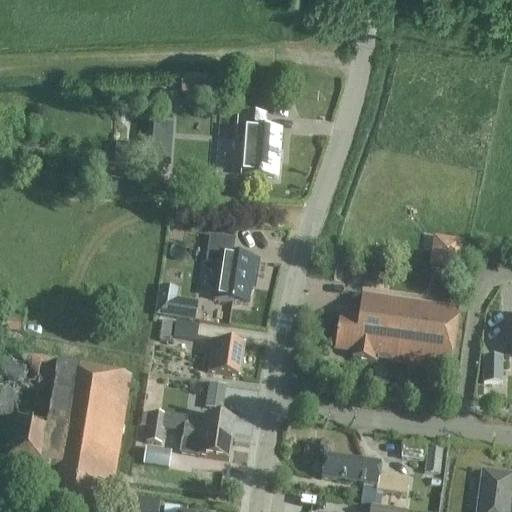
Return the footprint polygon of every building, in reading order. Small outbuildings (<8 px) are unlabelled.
[(206,80),(182,80),(182,92),(206,92),(206,80)] [(265,118),(239,116),(237,140),(244,140),(241,178),(277,180),(281,134),(264,132),(265,118)] [(116,145),(114,165),(170,169),(172,149),(152,147),(116,145)] [(235,240),(209,237),(205,263),(220,265),(215,302),(248,306),(252,278),(256,278),(258,261),(233,257),(235,240)] [(428,266),(458,271),(462,242),(433,237),(428,266)] [(364,270),(362,285),(374,286),(376,271),(364,270)] [(174,292),(162,290),(159,314),(194,319),(196,307),(173,303),(174,292)] [(375,361),(449,372),(458,310),(362,296),(358,320),(339,317),(334,349),(353,352),(352,359),(375,363),(375,361)] [(24,319),(0,314),(0,331),(21,334),(24,319)] [(170,343),(172,324),(162,322),(159,342),(170,343)] [(173,340),(195,343),(198,326),(175,323),(173,340)] [(244,346),(212,341),(207,373),(239,378),(244,346)] [(500,385),(500,359),(482,359),(482,384),(500,385)] [(211,382),(208,406),(227,408),(229,384),(211,382)] [(149,416),(147,429),(162,431),(163,418),(149,416)] [(183,435),(183,434),(231,442),(235,421),(204,417),(203,427),(184,425),(185,420),(165,417),(163,432),(183,435)] [(160,446),(162,431),(147,429),(146,444),(160,446)] [(228,463),(231,442),(183,434),(183,435),(181,444),(200,447),(198,458),(228,463)] [(401,460),(422,463),(424,449),(403,446),(401,460)] [(171,453),(145,449),(143,466),(168,470),(171,453)] [(442,452),(427,450),(424,476),(439,477),(442,452)] [(380,468),(325,460),(322,479),(376,487),(375,493),(405,497),(408,482),(378,478),(380,468)] [(91,511),(96,485),(100,485),(101,481),(95,480),(95,478),(89,477),(90,475),(64,470),(63,472),(59,474),(58,477),(52,511),(91,511)] [(511,481),(511,476),(483,473),(477,511),(511,511),(511,492),(511,493),(511,481)] [(160,511),(163,498),(142,494),(138,511),(160,511)]
